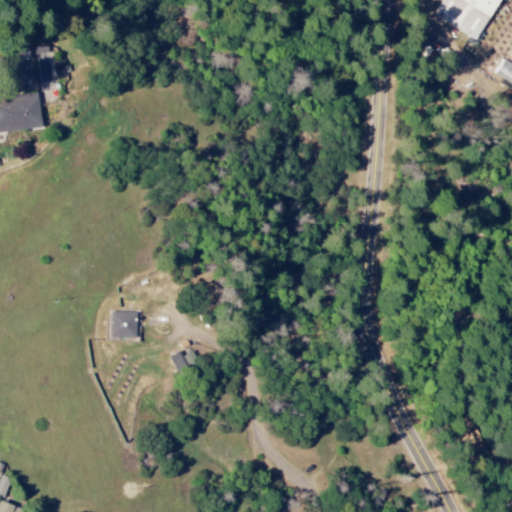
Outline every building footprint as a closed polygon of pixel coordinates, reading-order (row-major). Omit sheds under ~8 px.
[(499,0),(442,0),(433,16),(475,41),(499,0)] [(28,59),(27,49),(8,50),(9,60),(28,59)] [(511,65),(504,60),(495,74),(511,85),(511,65)] [(0,133),(40,128),(36,94),(0,98),(0,133)] [(134,339),(135,313),(110,312),(108,338),(134,339)] [(176,376),(197,365),(190,352),(180,358),(177,353),(167,358),(176,376)] [(0,498),(3,499),(9,480),(0,477),(0,498)] [(0,511),(20,511),(21,510),(0,503),(0,511)]
